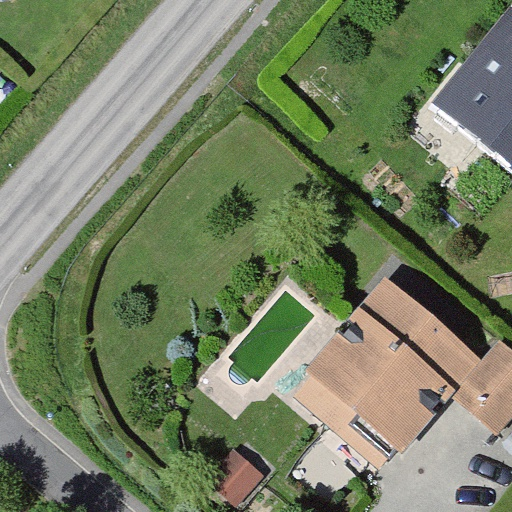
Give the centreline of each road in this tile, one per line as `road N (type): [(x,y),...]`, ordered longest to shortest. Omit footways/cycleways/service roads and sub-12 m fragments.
road 1 (tertiary): [(214,0),(0,253)]
road 2 (residential): [(0,422),(103,511)]
